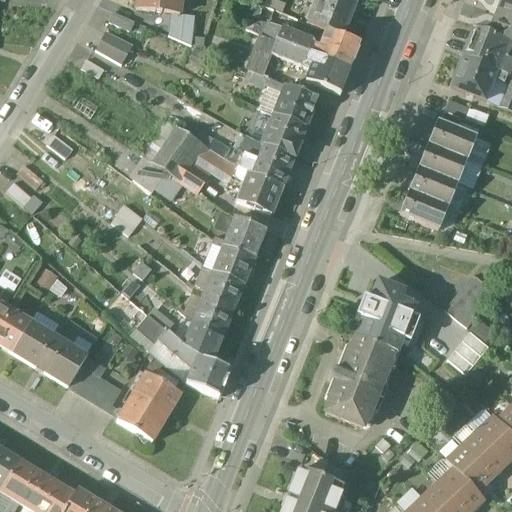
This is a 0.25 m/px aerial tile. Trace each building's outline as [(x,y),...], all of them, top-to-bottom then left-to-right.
[(180,0),(136,0),(135,12),(170,17),(178,18),(180,0)] [(352,13),(318,0),(300,0),(313,5),(305,26),(325,34),(324,36),(340,42),(341,42),(352,13)] [(357,0),(318,0),(352,13),(357,0)] [(511,3),(504,1),(496,19),(511,25),(511,3)] [(273,13),(262,9),(258,18),(269,21),(273,13)] [(305,26),(273,13),(269,21),(322,42),(324,36),(325,34),(305,26)] [(132,24),(112,16),(107,26),(127,35),(132,24)] [(178,18),(170,17),(167,39),(190,49),(193,20),(178,18)] [(511,25),(496,19),(488,38),(510,47),(511,47),(511,25)] [(267,28),(256,24),(254,28),(248,26),(245,32),(262,40),(267,28)] [(281,30),(268,25),(267,28),(262,40),(275,44),(281,30)] [(322,42),(320,46),(281,30),(275,44),(349,74),(359,49),(341,42),(340,42),(324,36),(322,42)] [(496,75),(511,81),(511,66),(510,65),(511,64),(504,61),(510,47),(488,38),(474,32),(462,61),(496,75)] [(131,49),(104,36),(94,54),(120,69),(131,49)] [(275,44),(262,40),(248,75),(253,77),(253,76),(262,80),(271,58),(270,57),(275,44)] [(349,74),(275,44),(270,57),(271,58),(299,70),(305,68),(310,70),(304,84),(339,98),(349,74)] [(496,75),(462,61),(450,92),(484,105),(496,75)] [(102,73),(85,63),(79,72),(97,82),(102,73)] [(262,80),(253,76),(253,77),(249,84),(264,91),(265,89),(264,89),(267,82),(262,80)] [(511,81),(499,111),(511,116),(511,81)] [(267,91),(281,97),(271,119),(304,132),(316,102),(283,90),(267,82),(264,89),(265,89),(267,91)] [(257,113),(271,119),(281,97),(267,91),(257,113)] [(469,112),(447,103),(443,114),(464,123),(469,112)] [(304,132),(271,119),(259,149),(262,150),(293,162),(298,149),(297,148),(304,132)] [(475,140),(436,125),(427,149),(465,164),(475,140)] [(175,132),(151,167),(164,176),(175,183),(199,147),(175,132)] [(66,148),(47,134),(39,144),(58,159),(66,148)] [(259,149),(247,141),(240,155),(256,164),(262,150),(259,149)] [(232,155),(211,143),(206,152),(226,165),(232,155)] [(465,164),(427,149),(417,172),(456,187),(465,164)] [(246,178),(281,191),(293,162),(262,150),(256,164),(240,155),(234,152),(232,155),(226,165),(235,171),(246,178)] [(151,167),(145,164),(132,183),(150,196),(164,176),(151,167)] [(22,169),(15,178),(34,194),(42,185),(22,169)] [(246,178),(235,171),(232,178),(244,183),(235,205),(270,219),(281,191),(246,178)] [(456,187),(417,172),(408,195),(447,210),(456,187)] [(30,202),(12,186),(4,195),(22,211),(30,202)] [(447,210),(408,195),(398,219),(437,234),(447,210)] [(131,239),(142,217),(121,207),(111,229),(131,239)] [(264,234),(233,221),(223,245),(213,241),(210,247),(221,251),(252,263),(264,234)] [(0,247),(8,234),(0,228),(0,247)] [(252,263),(221,251),(213,270),(203,265),(200,272),(211,276),(242,288),(252,263)] [(148,275),(141,270),(134,279),(140,284),(148,275)] [(242,288),(211,276),(203,295),(192,291),(190,297),(201,301),(232,314),(242,288)] [(470,280),(444,314),(466,331),(494,296),(477,282),(470,280)] [(138,290),(131,284),(120,297),(127,302),(138,290)] [(391,291),(377,286),(369,305),(362,302),(355,321),(362,324),(354,342),(392,357),(395,358),(414,311),(399,306),(401,300),(390,295),(391,291)] [(232,314),(201,301),(193,320),(187,318),(184,324),(191,327),(221,339),(232,314)] [(30,325),(0,307),(0,350),(11,356),(30,325)] [(171,328),(152,313),(147,319),(165,335),(171,328)] [(165,335),(147,319),(138,329),(156,345),(165,335)] [(86,359),(30,325),(11,356),(67,390),(68,388),(79,370),(86,359)] [(221,339),(191,327),(182,349),(181,350),(195,362),(211,368),(211,367),(216,354),(215,354),(221,339)] [(155,345),(190,375),(184,388),(218,402),(229,374),(211,367),(211,368),(195,362),(181,350),(182,349),(165,335),(156,345),(155,345)] [(462,345),(480,360),(487,351),(469,336),(462,345)] [(392,357),(354,342),(324,417),(361,432),(392,357)] [(480,360),(462,345),(454,354),(473,369),(480,360)] [(473,369),(454,354),(447,363),(465,378),(473,369)] [(118,394),(79,370),(68,388),(107,412),(118,394)] [(179,397),(144,376),(115,424),(150,445),(165,421),(164,420),(168,412),(169,413),(179,397)] [(511,411),(511,410),(495,425),(511,442),(511,411)] [(511,463),(511,442),(495,425),(491,421),(476,435),(507,468),(511,463)] [(507,468),(476,435),(460,450),(491,483),(507,468)] [(491,483),(460,450),(445,465),(452,472),(476,498),(491,483)] [(0,453),(0,492),(17,465),(0,453)] [(64,511),(73,499),(17,465),(0,492),(0,497),(24,511),(64,511)] [(476,498),(452,472),(436,487),(459,511),(475,511),(483,505),(476,498)] [(333,511),(342,491),(298,473),(282,511),(333,511)] [(459,511),(436,487),(420,502),(430,511),(459,511)] [(106,511),(76,493),(73,499),(64,511),(106,511)] [(430,511),(420,502),(409,511),(430,511)]
